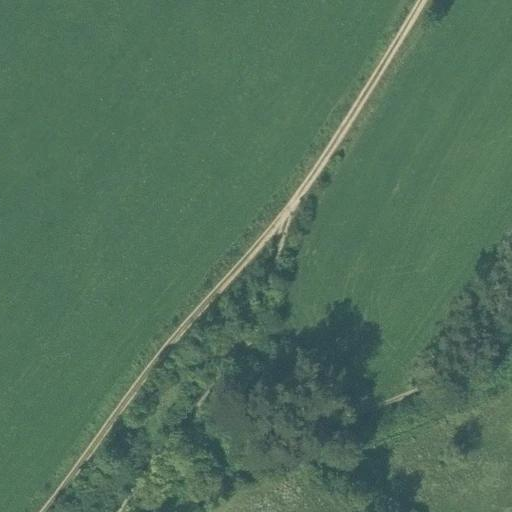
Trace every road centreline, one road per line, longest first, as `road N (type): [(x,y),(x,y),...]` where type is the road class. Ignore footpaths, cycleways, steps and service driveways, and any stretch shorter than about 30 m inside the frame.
road 1 (track): [(42,511),(130,392),(290,207),(421,0)]
road 2 (track): [(180,511),(278,451),(445,379),(511,326)]
road 3 (track): [(290,207),(260,295),(223,366),(121,511)]
